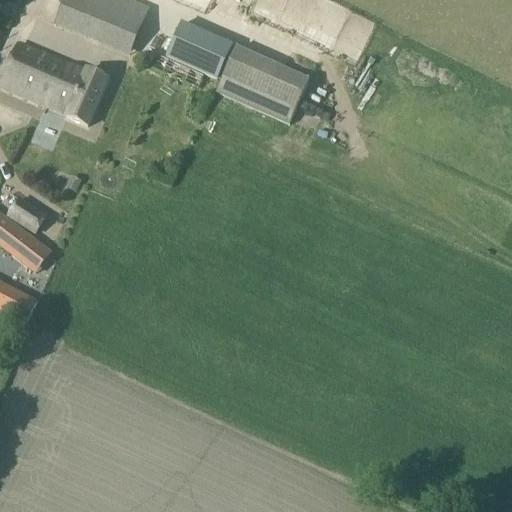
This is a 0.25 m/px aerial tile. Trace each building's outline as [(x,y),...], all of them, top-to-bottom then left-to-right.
[(0,0),(0,7),(4,9),(8,0),(0,0)] [(120,0),(66,0),(62,12),(135,42),(147,11),(120,0)] [(181,24),(166,59),(205,75),(218,81),(232,47),(181,24)] [(18,45),(15,51),(0,85),(0,87),(66,117),(65,119),(87,128),(108,81),(85,71),(84,74),(18,45)] [(237,50),(218,92),(290,124),(308,82),(237,50)] [(7,219),(35,238),(48,218),(19,199),(7,219)] [(51,257),(0,218),(0,217),(0,247),(37,276),(51,257)] [(0,314),(25,327),(36,306),(7,290),(1,301),(0,300),(0,314)]
